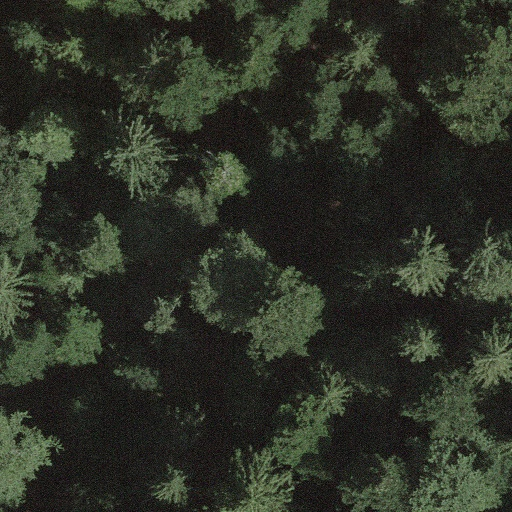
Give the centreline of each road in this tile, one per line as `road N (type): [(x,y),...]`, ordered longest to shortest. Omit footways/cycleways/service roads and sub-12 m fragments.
road 1 (track): [(0,381),(102,331),(145,288),(240,120),(339,0)]
road 2 (track): [(5,379),(128,400),(392,493),(498,511)]
